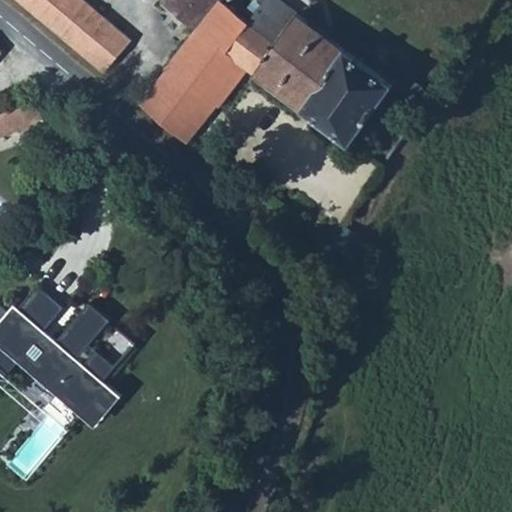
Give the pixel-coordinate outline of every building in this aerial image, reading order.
[(20,0),(110,72),(138,38),(91,0),(20,0)] [(403,89),(295,0),(289,0),(283,8),(292,16),(275,36),(229,0),(172,0),(171,2),(206,30),(147,102),(194,140),(256,63),(357,146),(403,89)] [(0,133),(43,116),(35,96),(0,110),(0,133)] [(107,226),(110,199),(87,196),(84,224),(107,226)] [(39,286),(18,311),(44,334),(64,308),(39,286)] [(90,306),(58,345),(76,361),(109,321),(90,306)] [(14,308),(0,323),(0,352),(95,431),(122,400),(104,385),(85,368),(76,361),(58,345),(44,334),(18,311),(14,308)] [(97,354),(85,368),(104,385),(117,366),(97,354)]
